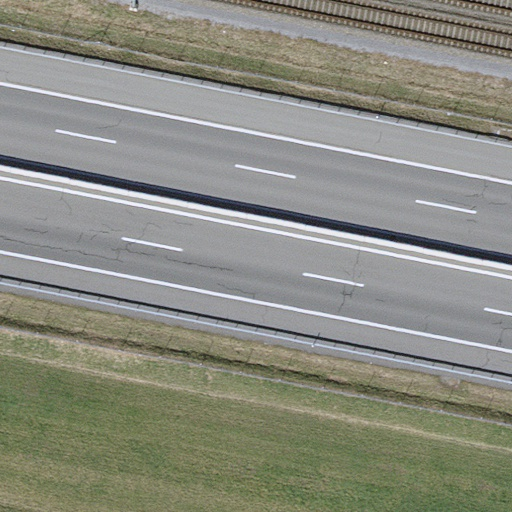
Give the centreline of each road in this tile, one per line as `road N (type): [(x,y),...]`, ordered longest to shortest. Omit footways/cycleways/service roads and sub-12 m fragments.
road 1 (motorway): [(0,216),(511,316)]
road 2 (motorway): [(511,218),(0,118)]
